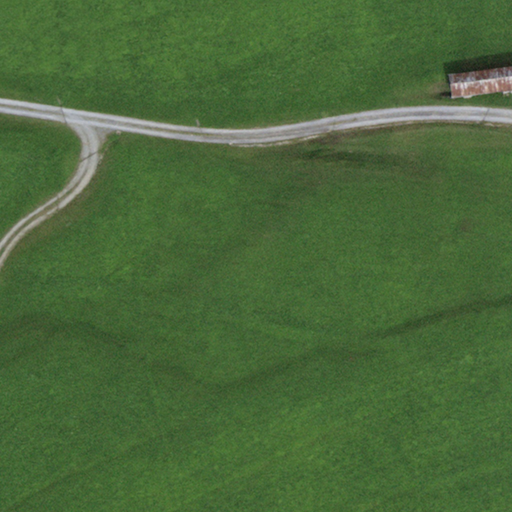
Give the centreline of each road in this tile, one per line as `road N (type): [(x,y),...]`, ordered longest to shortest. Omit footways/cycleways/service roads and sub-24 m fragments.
road 1 (track): [(0,106),(208,136),(448,112),(511,118)]
road 2 (track): [(0,270),(4,254),(80,191),(95,165),(81,118)]
